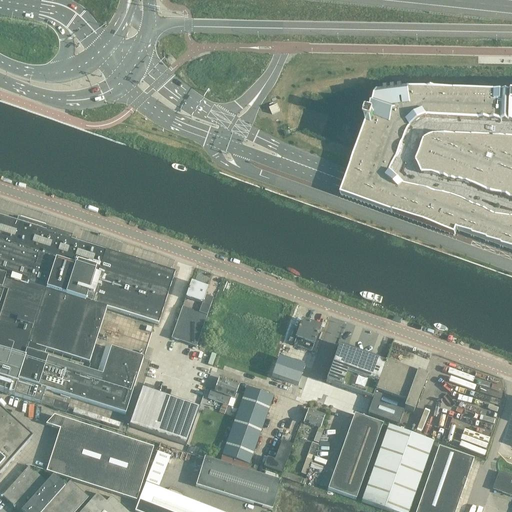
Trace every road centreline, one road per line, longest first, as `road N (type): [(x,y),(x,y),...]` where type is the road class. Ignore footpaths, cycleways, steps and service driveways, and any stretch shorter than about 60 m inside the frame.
road 1 (unclassified): [(511,372),(0,189)]
road 2 (primary): [(148,23),(511,29)]
road 3 (residential): [(511,50),(284,47)]
road 4 (secondary): [(0,80),(66,100),(119,83)]
